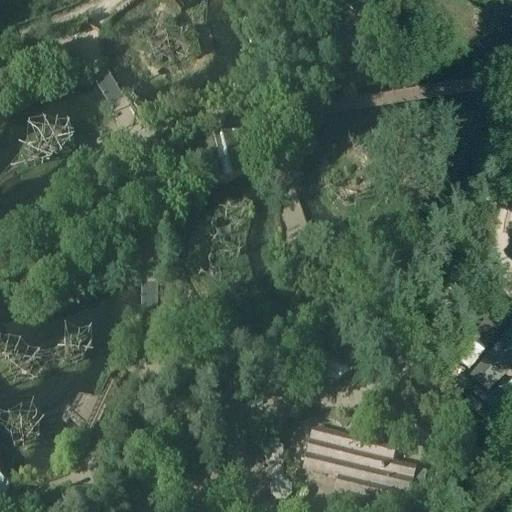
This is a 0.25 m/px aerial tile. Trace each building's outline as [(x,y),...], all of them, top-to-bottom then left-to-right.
[(170,0),(181,16),(206,0),(170,0)] [(213,136),(193,149),(202,184),(226,183),(239,176),(246,171),(243,161),(236,138),(226,137),(213,136)] [(511,326),(467,378),(490,398),(511,370),(511,326)] [(312,431),(301,474),(337,482),(334,495),(346,498),(343,510),(350,511),(429,511),(432,502),(419,499),(410,497),(414,483),(415,477),(417,472),(409,470),(393,466),(396,452),(354,441),(348,440),(347,440),(312,431)] [(220,497),(227,494),(228,494),(221,477),(219,478),(213,480),(220,497)]
